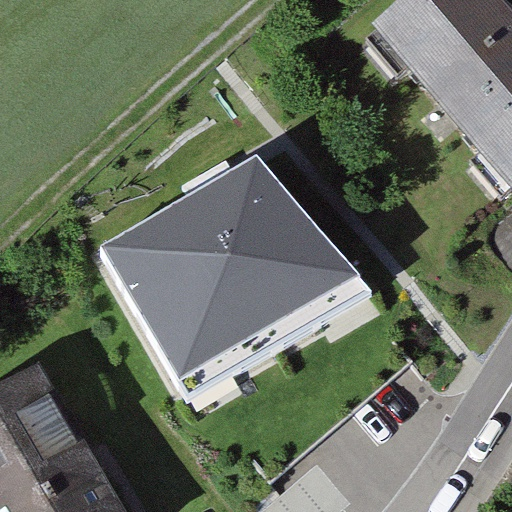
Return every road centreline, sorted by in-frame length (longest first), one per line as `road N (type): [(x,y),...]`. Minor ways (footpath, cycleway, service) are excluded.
road 1 (track): [(0,253),(275,0)]
road 2 (residential): [(411,511),(511,371)]
